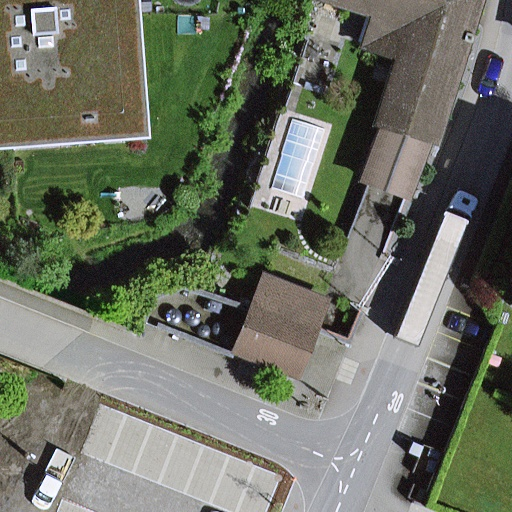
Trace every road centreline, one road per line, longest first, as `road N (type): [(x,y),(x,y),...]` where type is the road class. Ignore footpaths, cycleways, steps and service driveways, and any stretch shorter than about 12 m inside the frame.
road 1 (residential): [(511,72),(354,470)]
road 2 (residential): [(0,320),(354,470)]
